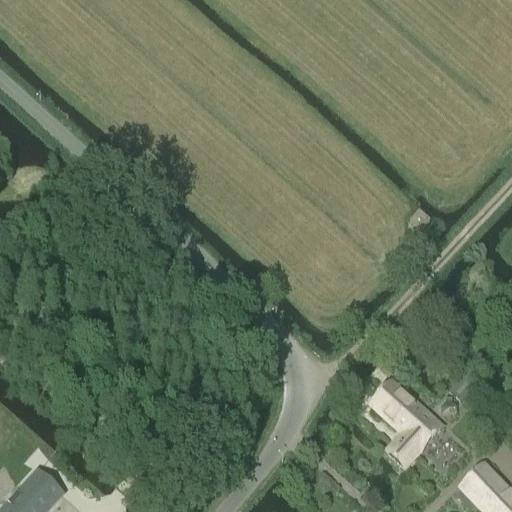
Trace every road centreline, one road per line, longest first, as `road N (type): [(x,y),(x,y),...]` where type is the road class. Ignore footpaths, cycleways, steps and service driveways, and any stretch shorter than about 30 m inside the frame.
road 1 (tertiary): [(225,511),(283,433),(292,401),(285,351),(272,328),(0,74)]
road 2 (track): [(291,372),(330,370),(511,181)]
